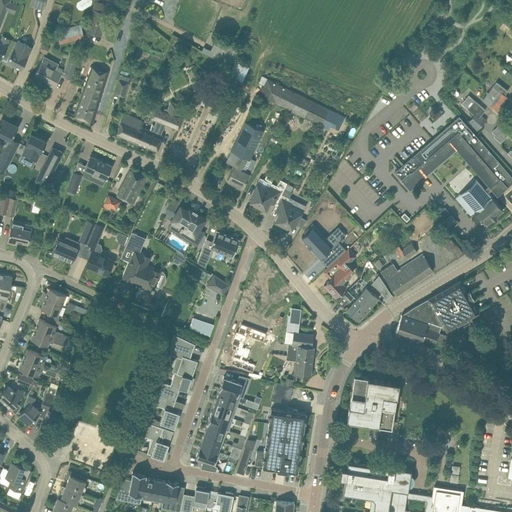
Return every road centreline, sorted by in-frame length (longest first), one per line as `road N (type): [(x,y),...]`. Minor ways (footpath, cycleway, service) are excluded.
road 1 (tertiary): [(253,233),(170,175),(0,84)]
road 2 (residential): [(174,470),(253,233)]
road 3 (unclassified): [(361,342),(511,226)]
road 4 (tertiary): [(314,496),(335,380),(361,342)]
road 5 (residential): [(511,401),(434,359),(361,342)]
road 6 (tertiary): [(361,342),(308,299),(253,233)]
road 7 (residential): [(314,496),(174,470)]
road 8 (residential): [(36,266),(155,323)]
